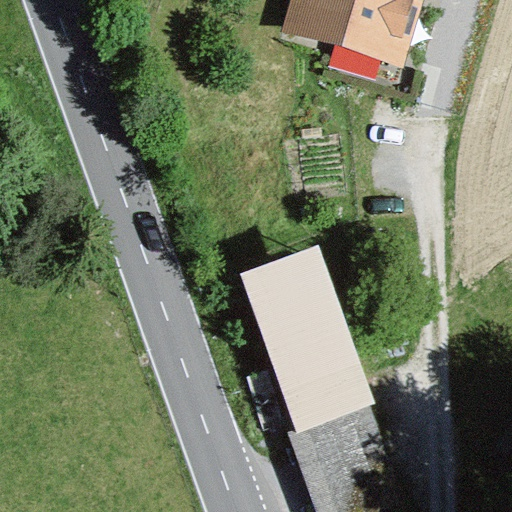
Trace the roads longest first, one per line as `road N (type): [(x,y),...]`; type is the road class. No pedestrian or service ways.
road 1 (secondary): [(53,0),(236,511)]
road 2 (track): [(444,511),(432,137),(465,0)]
